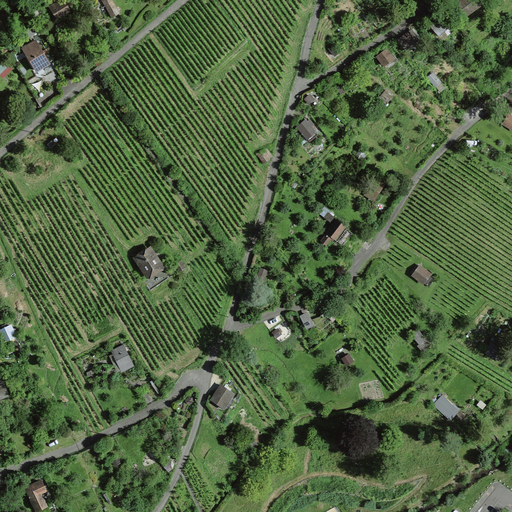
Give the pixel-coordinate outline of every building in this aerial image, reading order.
[(58,12),(68,6),(64,0),(58,0),(49,6),(55,14),(58,12)] [(103,0),(112,15),(117,12),(110,0),(103,0)] [(458,2),(464,10),(476,2),(475,0),(460,0),(458,2)] [(446,23),(438,14),(429,22),(428,23),(436,32),(446,23)] [(399,38),(398,39),(403,47),(415,39),(409,31),(399,38)] [(23,47),(36,69),(38,67),(48,61),(35,40),(23,47)] [(334,55),(339,52),(333,44),(328,48),(331,51),(334,55)] [(390,54),(392,53),(389,48),(380,55),(378,57),(384,65),(393,58),(390,54)] [(0,70),(1,70),(8,63),(4,58),(0,62),(0,70)] [(440,81),(433,73),(427,77),(434,85),(440,81)] [(339,86),(337,87),(341,93),(346,90),(341,84),(339,86)] [(386,90),(375,102),(380,107),(385,101),(391,94),(386,90)] [(309,120),(307,122),(305,120),(300,124),(297,126),(307,138),(315,132),(311,126),(313,124),(309,120)] [(272,156),(266,148),(261,152),(258,154),(263,161),(267,157),(268,158),(272,156)] [(360,149),(355,155),(359,158),(362,155),(364,156),(365,154),(360,149)] [(383,184),(375,179),(365,193),(374,199),(376,196),(383,184)] [(332,236),(335,239),(338,235),(345,225),(337,220),(321,240),(326,244),(332,236)] [(150,252),(148,248),(135,257),(147,275),(149,273),(160,266),(152,255),(155,253),(153,250),(150,252)] [(180,261),(176,264),(180,271),(182,270),(185,268),(180,261)] [(415,273),(413,274),(422,281),(428,273),(420,266),(415,273)] [(266,270),(261,269),(258,278),(260,278),(263,279),(266,270)] [(306,313),(302,315),(303,317),(307,325),(312,323),(306,313)] [(9,325),(0,329),(3,335),(5,334),(11,332),(9,325)] [(279,333),(277,329),(271,333),(275,340),(281,336),(279,333)] [(418,329),(412,334),(413,336),(419,342),(425,338),(418,329)] [(123,345),(112,350),(119,365),(121,363),(130,359),(123,345)] [(503,351),(494,346),(490,353),(495,355),(499,358),(503,351)] [(2,378),(0,379),(0,397),(2,397),(9,394),(2,378)] [(215,396),(214,398),(222,404),(230,391),(222,385),(215,396)] [(194,399),(189,394),(185,398),(188,401),(190,404),(194,399)] [(446,414),(447,414),(449,416),(452,418),(454,416),(459,420),(464,416),(455,408),(446,398),(438,406),(446,414)] [(28,486),(26,488),(37,509),(46,505),(40,492),(45,490),(40,480),(28,486)] [(0,505),(11,502),(7,490),(0,492),(0,505)]
